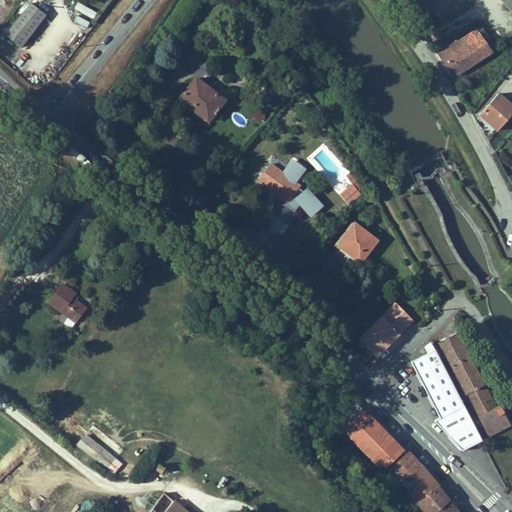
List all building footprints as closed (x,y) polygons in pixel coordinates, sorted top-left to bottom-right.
[(57,0),(37,0),(19,23),(36,36),(62,3),(57,0)] [(76,4),(74,12),(94,19),(97,11),(76,4)] [(75,16),(73,23),(87,27),(89,21),(75,16)] [(487,17),(469,30),(471,32),(485,52),(503,40),(487,17)] [(485,52),(471,32),(463,38),(456,28),(444,36),(466,66),(485,52)] [(208,67),(192,88),(207,99),(220,109),(236,88),(208,67)] [(282,70),(268,86),(275,91),(288,74),(282,70)] [(511,116),(511,85),(510,83),(492,103),(510,119),(511,116)] [(288,149),(275,164),(296,181),(304,187),(302,189),(311,196),(318,187),(327,199),(336,193),(324,175),(320,178),(315,174),(316,172),(310,167),(320,155),(311,147),(301,160),(288,149)] [(338,192),(344,203),(359,195),(353,185),(338,192)] [(372,210),(356,230),(372,242),(381,248),(396,228),(372,210)] [(281,242),(267,227),(250,243),(264,258),(281,242)] [(74,270),(62,290),(91,308),(101,293),(87,285),(90,280),(84,276),(74,270)] [(427,305),(410,289),(398,302),(373,328),(391,342),(417,315),(427,305)] [(490,403),(450,331),(433,340),(481,436),(511,420),(511,408),(509,403),(498,409),(493,401),(490,403)] [(478,438),(427,338),(406,357),(436,415),(431,418),(458,448),(478,438)] [(355,396),(326,424),(377,476),(404,451),(392,439),(380,426),(374,420),(355,396)] [(107,471),(116,460),(85,434),(76,445),(107,471)] [(167,445),(163,451),(170,455),(173,449),(167,445)] [(389,477),(401,490),(427,469),(421,461),(420,459),(415,454),(389,477)] [(427,469),(401,490),(410,500),(435,479),(432,475),(427,469)] [(173,473),(155,495),(165,503),(182,482),(173,473)] [(435,479),(410,500),(420,510),(444,490),(439,484),(435,479)] [(155,495),(147,504),(155,511),(174,511),(192,490),(182,482),(165,503),(155,495)] [(219,511),(192,490),(174,511),(219,511)] [(444,490),(420,510),(421,511),(443,511),(454,503),(450,497),(444,490)] [(88,503),(77,511),(93,511),(95,511),(88,503)] [(454,503),(443,511),(460,511),(461,511),(457,506),(454,503)]
